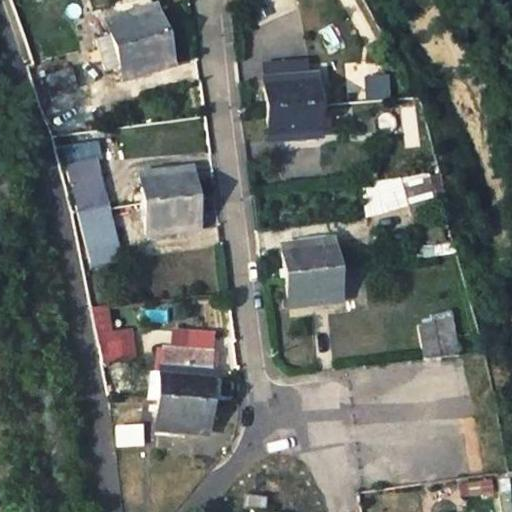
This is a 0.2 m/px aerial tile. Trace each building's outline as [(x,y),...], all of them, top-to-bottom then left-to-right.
[(104,23),(107,32),(112,50),(162,36),(154,9),(104,23)] [(97,55),(112,50),(107,32),(91,37),(97,55)] [(162,36),(112,50),(116,64),(120,78),(170,63),(162,36)] [(350,55),(346,46),(336,49),(341,60),(351,56),(350,55)] [(112,50),(97,55),(101,69),(116,64),(112,50)] [(37,78),(40,93),(61,88),(57,73),(37,78)] [(358,74),(359,100),(386,99),(384,73),(358,74)] [(264,110),(315,107),(313,78),(262,81),(264,110)] [(317,134),(315,107),(264,110),(265,137),(317,134)] [(63,168),(75,214),(105,210),(93,164),(63,168)] [(140,206),(193,198),(190,172),(137,178),(140,206)] [(401,185),(410,216),(436,207),(427,177),(401,185)] [(197,227),(193,198),(140,206),(143,234),(197,227)] [(119,260),(105,210),(75,214),(88,265),(119,260)] [(280,250),(284,276),(335,269),(332,243),(280,250)] [(335,269),(284,276),(287,305),(339,299),(335,269)] [(88,311),(96,346),(107,345),(106,333),(104,309),(88,311)] [(478,352),(472,332),(454,336),(448,311),(427,314),(429,322),(415,325),(420,360),(437,358),(455,357),(478,352)] [(129,331),(106,333),(107,345),(96,346),(99,361),(132,357),(129,331)] [(205,420),(211,394),(194,389),(196,381),(213,385),(218,366),(170,355),(164,381),(157,408),(205,420)] [(146,406),(157,408),(164,381),(153,379),(146,406)] [(194,389),(211,394),(213,385),(196,381),(194,389)] [(198,446),(205,420),(157,408),(150,435),(198,446)] [(112,430),(115,446),(140,442),(137,426),(112,430)] [(458,480),(457,493),(489,494),(489,481),(458,480)] [(242,507),(262,510),(264,495),(244,492),(242,507)]
